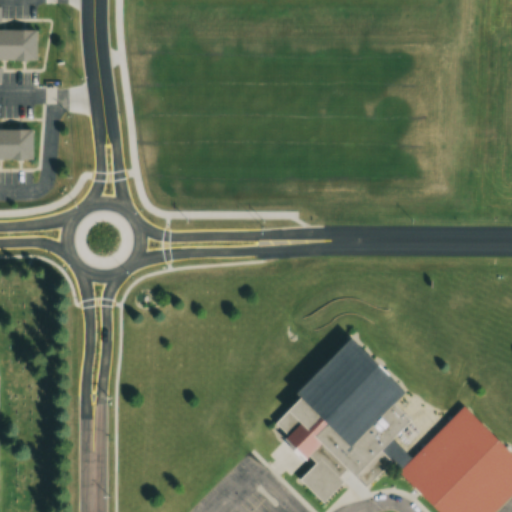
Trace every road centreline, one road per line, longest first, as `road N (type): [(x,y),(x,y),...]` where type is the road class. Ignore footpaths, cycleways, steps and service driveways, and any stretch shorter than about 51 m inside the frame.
road 1 (secondary): [(129,260),(131,226),(116,209),(90,206),(63,229),(63,254),(78,273),(112,276),(129,260)]
road 2 (secondary): [(129,260),(348,241)]
road 3 (secondary): [(348,241),(164,237),(131,226)]
road 4 (tertiary): [(78,273),(88,454)]
road 5 (tertiary): [(88,454),(101,297),(112,276)]
road 6 (secondary): [(348,241),(511,241)]
